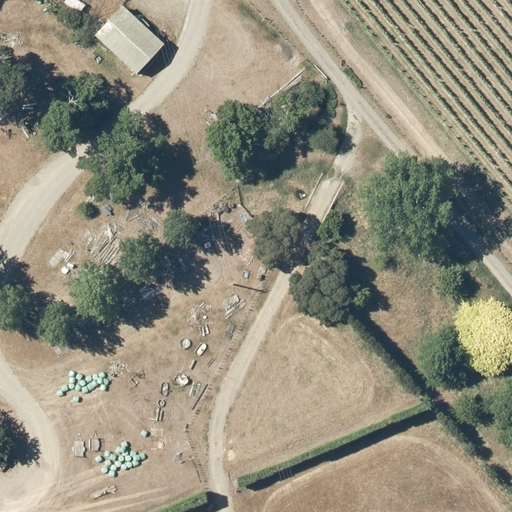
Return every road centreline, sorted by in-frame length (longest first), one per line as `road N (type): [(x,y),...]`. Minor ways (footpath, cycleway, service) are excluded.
road 1 (unknown): [(357,102),(343,160),(253,227),(206,292),(199,383),(228,511)]
road 2 (track): [(282,0),(336,77),(511,284)]
road 3 (unknown): [(199,0),(170,80),(131,125),(61,179),(0,280)]
